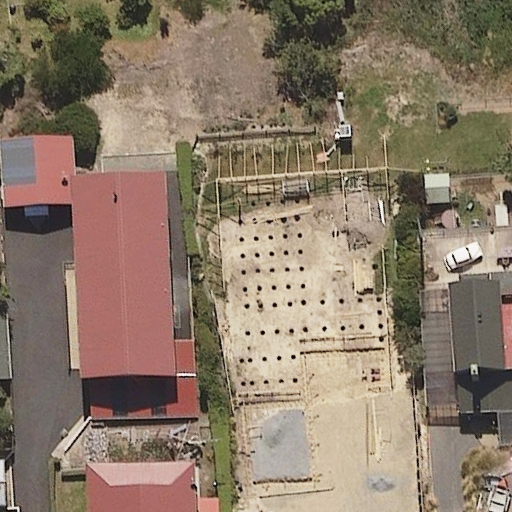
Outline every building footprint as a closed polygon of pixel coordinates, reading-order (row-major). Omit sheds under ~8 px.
[(64,126),(0,128),(0,197),(65,194),(72,372),(167,368),(158,158),(65,162),(64,126)] [(448,166),(416,167),(416,203),(449,203),(448,166)] [(349,369),(321,198),(199,219),(226,385),(304,372),(308,394),(335,389),(332,372),(349,369)] [(511,441),(511,268),(442,274),(445,307),(416,309),(421,370),(451,368),(454,410),(495,407),(498,442),(511,441)] [(189,457),(84,458),(83,511),(213,511),(214,495),(189,495),(189,457)] [(388,511),(387,471),(348,472),(349,511),(388,511)]
